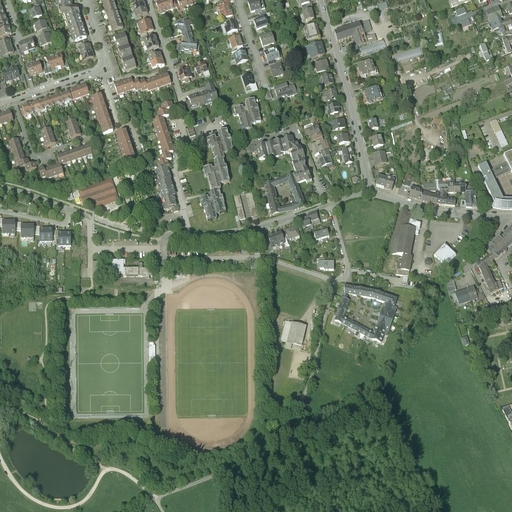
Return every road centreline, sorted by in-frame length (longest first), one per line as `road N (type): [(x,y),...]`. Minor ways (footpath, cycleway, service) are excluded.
road 1 (unclassified): [(162,511),(161,495),(278,445),(310,379),(335,281)]
road 2 (residential): [(189,236),(165,237),(163,248),(89,249),(83,214),(0,187)]
road 3 (residential): [(371,192),(321,0)]
road 4 (residential): [(511,214),(444,211),(371,192)]
road 5 (residential): [(327,206),(233,233),(189,236)]
road 6 (residential): [(148,0),(179,95),(199,88)]
